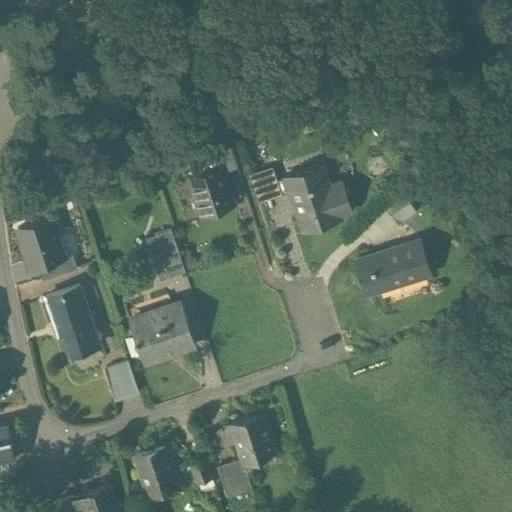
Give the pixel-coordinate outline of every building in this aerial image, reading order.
[(215,150),(200,155),(205,171),(220,166),(215,150)] [(320,165),(285,176),(290,192),(293,191),(306,228),(341,217),(340,215),(352,211),(345,191),(330,195),(320,165)] [(205,171),(190,176),(193,184),(191,185),(195,199),(197,198),(202,214),(233,204),(228,189),(229,189),(224,172),(222,172),(220,166),(205,171)] [(272,166),(248,174),(258,202),(282,194),(272,166)] [(403,192),(384,205),(391,215),(410,201),(403,192)] [(410,201),(391,215),(398,224),(417,210),(410,201)] [(57,216),(16,229),(29,269),(70,256),(57,216)] [(171,228),(154,234),(161,253),(177,248),(171,228)] [(420,238),(357,258),(368,292),(431,272),(420,238)] [(161,253),(153,256),(160,279),(185,270),(180,256),(177,248),(161,253)] [(192,258),(190,253),(180,256),(185,270),(199,266),(196,256),(192,258)] [(98,341),(80,286),(51,296),(70,351),(98,341)] [(182,301),(129,319),(143,360),(165,353),(164,350),(194,340),(195,342),(196,342),(182,301)] [(129,361),(105,369),(115,400),(139,392),(129,361)] [(263,410),(229,421),(230,422),(223,424),(229,442),(235,440),(241,457),(243,462),(244,462),(277,451),(263,410)] [(0,424),(0,461),(14,459),(6,423),(0,424)] [(179,482),(166,442),(136,452),(149,492),(179,482)] [(205,454),(190,460),(197,481),(212,475),(205,454)] [(241,457),(217,464),(228,496),(253,487),(244,462),(243,462),(241,457)] [(14,459),(0,461),(0,478),(17,471),(14,459)] [(120,511),(110,481),(57,499),(61,511),(120,511)]
